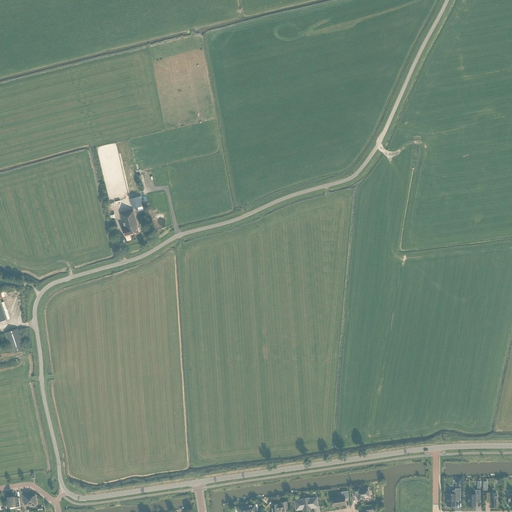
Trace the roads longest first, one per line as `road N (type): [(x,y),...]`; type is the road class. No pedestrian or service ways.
road 1 (unclassified): [(65,491),(43,397),(39,295),(185,233),(350,178),(376,146),(447,0)]
road 2 (unclassified): [(198,482),(436,448)]
road 3 (unclassified): [(65,491),(82,498),(198,482)]
